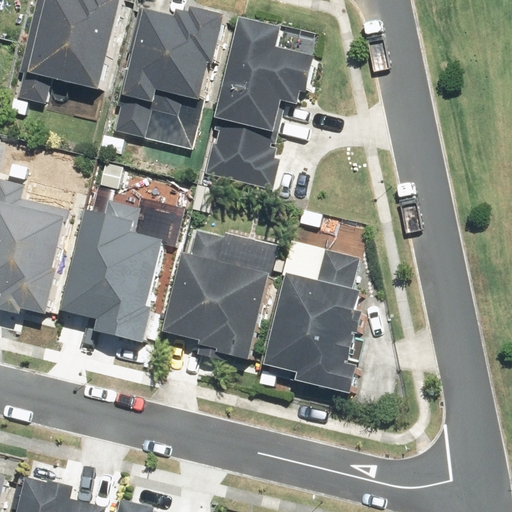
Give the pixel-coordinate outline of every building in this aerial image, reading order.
[(108,93),(129,0),(42,0),(26,73),(29,74),(23,100),(52,106),(57,82),(108,93)] [(221,66),(232,17),(198,9),(197,14),(184,11),(182,18),(144,9),(121,108),(126,109),(120,134),(196,152),(199,152),(205,123),(203,122),(217,65),(221,66)] [(290,32),(247,22),(210,176),(278,193),(285,162),(280,161),(283,151),(279,150),(290,105),(306,108),(309,96),(314,98),(323,59),(286,50),(290,32)] [(0,295),(9,297),(5,313),(29,318),(30,313),(55,319),(66,273),(62,272),(76,214),(27,202),(30,187),(1,180),(0,185),(0,295)] [(232,358),(257,364),(286,249),(230,235),(228,240),(201,233),(195,258),(190,256),(171,336),(207,345),(204,358),(231,364),(232,358)] [(303,385),(359,398),(366,369),(357,367),(364,338),(366,339),(372,315),(365,313),(369,294),(358,291),(365,262),(331,253),(323,283),(293,276),(271,368),(305,377),(303,385)] [(0,511),(7,511),(15,480),(0,476),(0,511)] [(115,511),(80,503),(83,490),(56,484),(56,486),(34,481),(26,511),(115,511)] [(162,511),(163,511),(130,503),(127,511),(162,511)]
